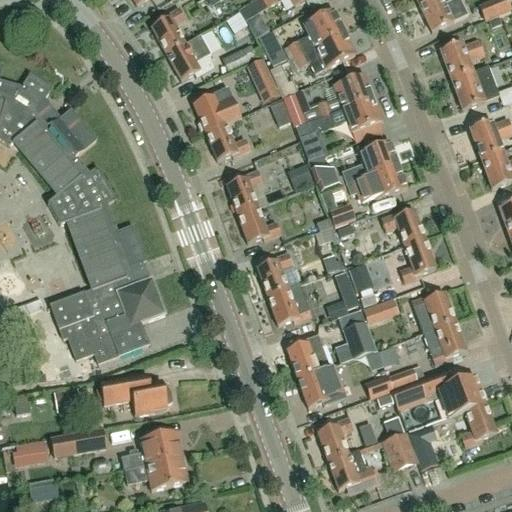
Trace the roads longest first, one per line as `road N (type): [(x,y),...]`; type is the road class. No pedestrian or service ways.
road 1 (tertiary): [(296,511),(155,134),(102,43),(64,0)]
road 2 (residential): [(362,0),(438,159),(511,371)]
